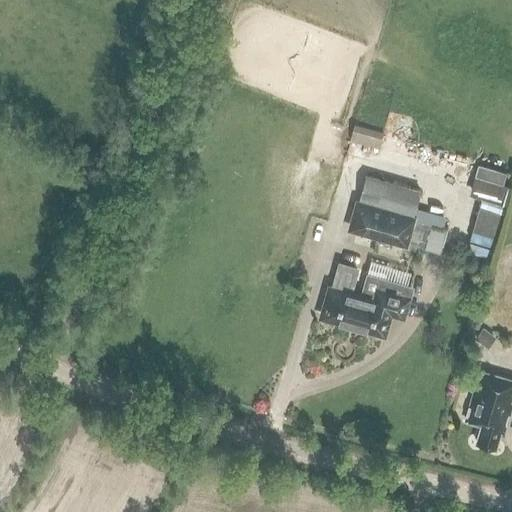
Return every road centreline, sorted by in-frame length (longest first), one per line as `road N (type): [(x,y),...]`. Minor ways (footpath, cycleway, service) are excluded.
road 1 (tertiary): [(511,508),(89,381),(0,346)]
road 2 (track): [(49,366),(189,0)]
